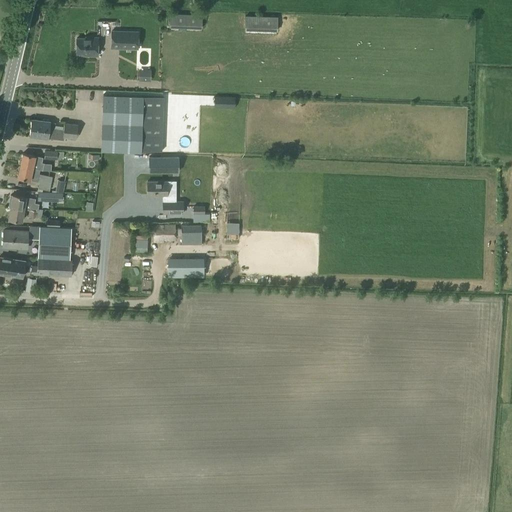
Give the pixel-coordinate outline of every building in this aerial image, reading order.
[(170,14),(169,25),(201,26),(202,16),(170,14)] [(245,17),(245,27),(277,28),(277,18),(245,17)] [(111,31),(111,48),(137,49),(138,32),(111,31)] [(76,38),(76,54),(87,55),(87,56),(97,56),(97,38),(85,37),(85,39),(76,38)] [(101,96),(99,151),(160,153),(162,98),(101,96)] [(213,98),(213,108),(235,109),(235,98),(213,98)] [(31,119),(29,136),(48,139),(48,138),(63,140),(64,137),(76,139),(78,125),(65,123),(63,133),(54,131),(55,123),(31,119)] [(44,151),(43,159),(56,160),(56,151),(44,151)] [(35,162),(36,157),(22,154),(19,167),(32,169),(40,171),(42,172),(44,163),(37,161),(37,163),(35,162)] [(149,158),(149,172),(178,172),(178,157),(149,158)] [(32,169),(19,167),(17,178),(38,183),(37,189),(49,192),(52,177),(39,174),(40,171),(32,169)] [(147,182),(147,196),(167,196),(167,182),(147,182)] [(50,202),(58,202),(58,200),(62,200),(62,193),(50,193),(38,192),(37,201),(50,202)] [(26,204),(25,204),(26,197),(12,195),(10,206),(24,209),(29,210),(38,211),(39,205),(27,203),(26,204)] [(163,202),(163,214),(183,214),(183,202),(163,202)] [(22,222),(24,209),(10,206),(8,219),(22,222)] [(36,218),(38,211),(29,210),(28,217),(36,218)] [(183,220),(184,232),(203,232),(203,219),(183,220)] [(28,226),(28,239),(37,240),(37,256),(69,258),(70,227),(28,226)] [(175,226),(153,226),(154,242),(163,242),(163,240),(175,240),(175,226)] [(3,230),(2,248),(26,249),(28,232),(3,230)] [(87,243),(91,236),(84,231),(79,237),(87,243)] [(120,278),(125,236),(111,235),(106,277),(120,278)] [(0,256),(0,274),(22,278),(25,261),(0,256)] [(204,276),(204,256),(167,257),(168,277),(204,276)] [(30,265),(30,275),(71,276),(72,259),(37,257),(37,265),(30,265)]
